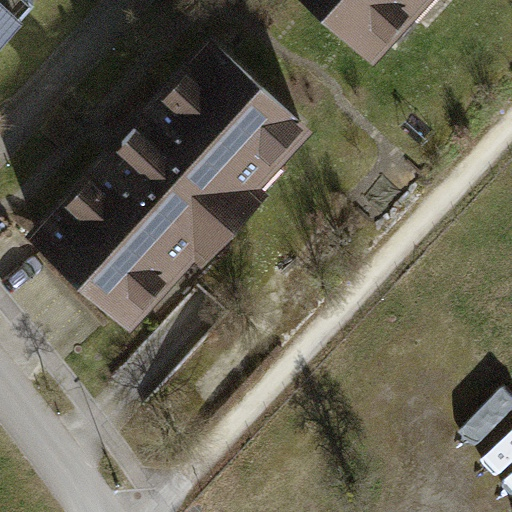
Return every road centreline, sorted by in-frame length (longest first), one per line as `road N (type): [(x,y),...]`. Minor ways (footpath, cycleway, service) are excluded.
road 1 (track): [(143,511),(511,126)]
road 2 (residential): [(90,511),(0,396)]
